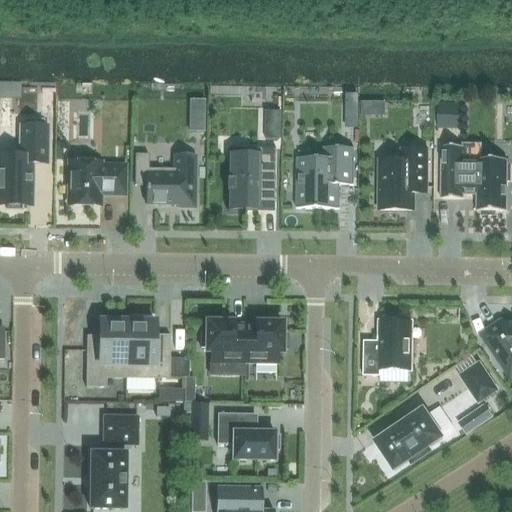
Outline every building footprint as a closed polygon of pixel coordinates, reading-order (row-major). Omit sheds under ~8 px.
[(13,159),(0,158),(0,206),(5,206),(5,211),(20,211),(20,207),(29,207),(30,174),(32,174),(33,165),(46,165),(46,128),(20,128),(19,155),(13,155),(13,159)] [(510,183),(510,167),(507,167),(507,162),(480,161),(480,146),(461,146),(461,149),(441,148),(441,201),(462,201),(463,196),(477,196),(476,213),(481,213),(481,218),(495,218),(495,214),(506,214),(506,183),(510,183)] [(275,204),(276,150),(257,150),(256,157),(229,157),(228,180),(226,180),(226,183),(228,183),(228,192),(226,192),(226,193),(226,212),(228,212),(228,210),(243,210),(243,213),(246,213),(246,210),(260,210),(260,204),(275,204)] [(352,186),(352,152),(354,152),(354,150),(323,150),(323,151),(325,151),(324,161),(297,160),(297,162),(298,162),(297,209),(296,209),(296,211),(339,211),(339,210),(337,210),(338,187),(353,188),(353,186),(352,186)] [(401,162),(379,162),(379,212),(413,212),(414,195),(427,195),(428,152),(401,152),(401,162)] [(148,156),(134,156),(133,187),(145,187),(145,206),(178,206),(178,209),(193,209),(194,157),(174,156),(174,171),(148,171),(148,156)] [(100,164),(68,163),(67,208),(99,208),(99,196),(123,196),(123,168),(100,167),(100,164)] [(498,272),(485,275),(488,287),(501,284),(498,272)] [(176,305),(163,306),(165,328),(179,327),(176,305)] [(384,324),(379,324),(379,354),(363,354),(363,378),(380,378),(380,372),(410,372),(411,324),(397,324),(397,320),(384,320),(384,324)] [(85,352),(85,389),(105,389),(105,380),(126,380),(126,322),(99,322),(99,352),(85,352)] [(126,322),(126,380),(168,381),(169,337),(153,337),(154,323),(126,322)] [(206,335),(200,335),(200,350),(205,350),(205,353),(209,353),(209,364),(230,364),(230,372),(244,372),(244,364),(243,364),(244,327),(232,327),(232,324),(206,323),(206,335)] [(255,327),(244,327),(243,364),(244,364),(277,365),(277,354),(281,355),(281,351),(287,351),(287,336),(282,336),(282,325),(255,324),(255,327)] [(511,325),(501,326),(484,337),(510,375),(511,373),(511,325)] [(479,365),(460,378),(478,405),(497,392),(479,365)] [(278,380),(277,369),(256,370),(257,381),(278,380)] [(206,441),(206,405),(182,405),(182,413),(182,414),(190,414),(190,421),(189,441),(190,441),(206,441)] [(423,412),(376,444),(394,471),(409,461),(411,465),(429,453),(427,449),(441,440),(423,412)] [(244,416),(216,415),(216,446),(232,446),(231,462),(273,462),(274,451),(278,451),(278,437),(274,437),(274,434),(244,434),(244,416)] [(137,418),(102,418),(102,447),(105,447),(105,455),(90,455),(89,511),(124,511),(124,455),(121,455),(121,447),(137,448),(137,418)] [(190,485),(189,511),(204,511),(205,485),(190,485)] [(260,511),(261,490),(215,489),(214,511),(260,511)]
